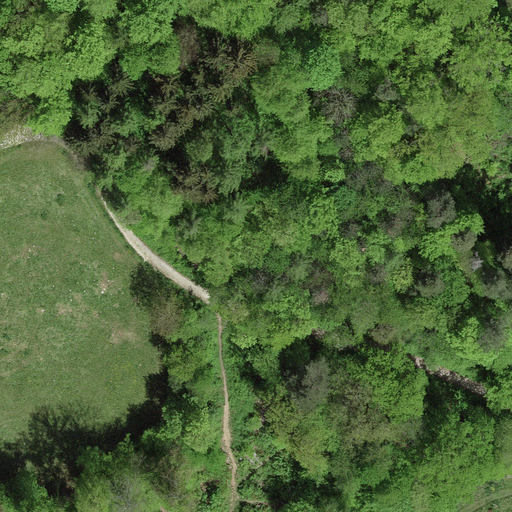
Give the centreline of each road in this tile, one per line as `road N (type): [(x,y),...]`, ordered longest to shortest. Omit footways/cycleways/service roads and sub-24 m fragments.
road 1 (track): [(199,289),(275,324),(407,357),(511,407)]
road 2 (track): [(0,141),(54,132),(79,154),(130,243),(199,289)]
